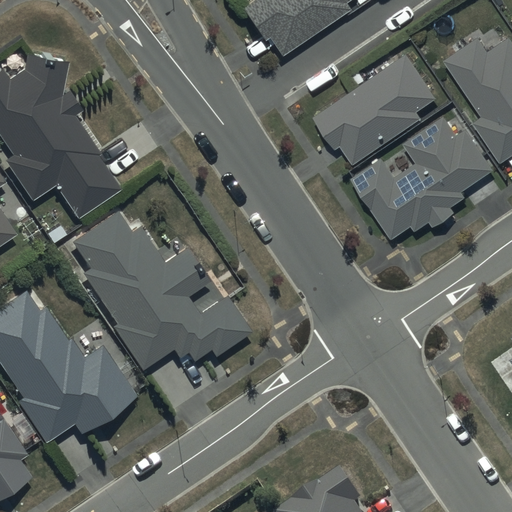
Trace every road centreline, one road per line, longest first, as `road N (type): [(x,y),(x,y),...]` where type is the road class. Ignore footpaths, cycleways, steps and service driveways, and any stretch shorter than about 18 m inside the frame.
road 1 (residential): [(109,511),(369,335)]
road 2 (residential): [(369,335),(221,121)]
road 3 (residential): [(221,121),(400,0)]
road 4 (residential): [(486,511),(369,335)]
road 5 (residential): [(369,335),(511,242)]
road 6 (residential): [(209,103),(150,59),(109,0)]
